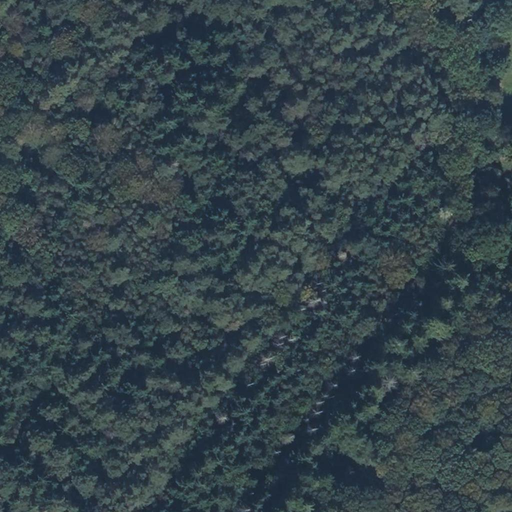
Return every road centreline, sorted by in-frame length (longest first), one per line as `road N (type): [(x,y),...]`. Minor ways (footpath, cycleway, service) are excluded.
road 1 (track): [(491,258),(302,511)]
road 2 (track): [(482,61),(466,206),(477,246),(511,264)]
